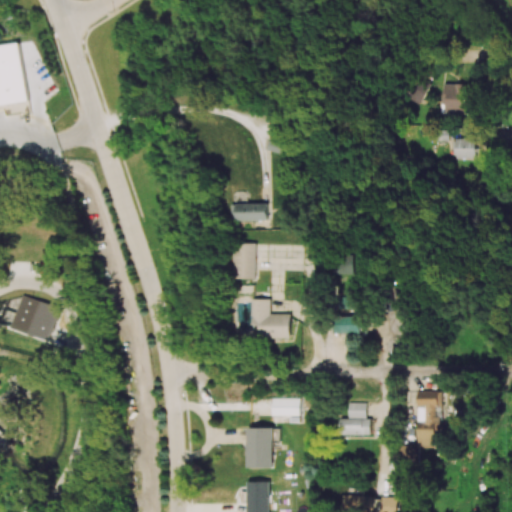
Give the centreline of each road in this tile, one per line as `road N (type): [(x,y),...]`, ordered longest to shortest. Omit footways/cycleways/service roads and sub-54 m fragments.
road 1 (residential): [(53,0),(162,330),(175,405),(177,511)]
road 2 (residential): [(511,370),(171,376)]
road 3 (residential): [(318,246),(319,372)]
